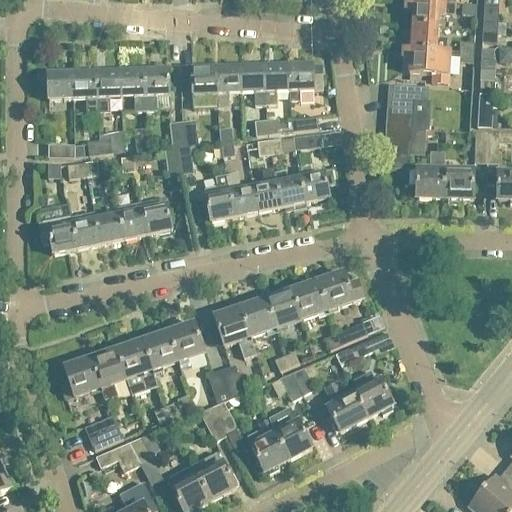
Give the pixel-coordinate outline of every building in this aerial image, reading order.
[(439,19),(455,20),(456,6),(413,4),(413,3),(405,3),(405,14),(413,14),(412,28),(438,29),(439,19)] [(463,6),(462,16),(476,17),(477,7),(463,6)] [(497,25),(498,16),(484,15),(484,25),(497,25)] [(496,46),(497,35),(497,25),(484,25),(483,45),(496,46)] [(447,41),(437,41),(438,29),(412,28),(410,51),(410,52),(450,54),(446,53),(447,41)] [(474,55),(475,45),(461,44),(460,54),(474,55)] [(431,87),(448,88),(450,54),(410,52),(410,51),(402,51),(402,61),(410,62),(409,76),(432,78),(431,87)] [(494,63),(495,54),(482,53),(481,73),(495,73),(495,64),(494,63)] [(474,65),(474,55),(460,54),(460,64),(474,65)] [(323,94),(322,78),(313,78),(313,67),(288,68),(289,95),(290,105),(300,104),(299,94),(314,94),(314,95),(323,94)] [(289,95),(288,68),(264,69),(266,110),(277,109),(276,95),(289,95)] [(266,110),(264,69),(240,70),(241,97),(254,96),(255,110),(266,110)] [(216,71),(218,112),(229,111),(229,98),(241,97),(240,70),(239,70),(216,71)] [(207,98),(207,112),(218,112),(216,71),(192,72),(193,99),(207,98)] [(156,100),(170,100),(168,73),(144,74),(146,115),(156,115),(156,100)] [(494,83),(495,73),(481,73),(480,83),(494,83)] [(121,101),(120,74),(96,75),(98,117),(110,116),(109,102),(121,101)] [(146,115),(144,74),(120,74),(121,101),(134,101),(134,116),(146,115)] [(86,117),(98,117),(96,75),(72,76),(73,103),(86,103),(86,117)] [(73,103),(72,76),(47,77),(49,104),(73,103)] [(428,103),(429,90),(388,87),(387,100),(414,102),(428,103)] [(479,96),(477,130),(497,132),(498,117),(493,117),(494,97),(479,96)] [(414,102),(387,100),(387,112),(413,114),(414,102)] [(428,133),(430,103),(428,103),(414,102),(413,114),(412,126),(412,132),(426,132),(428,133)] [(412,126),(413,114),(387,112),(386,124),(412,126)] [(319,131),(317,118),(291,122),(292,134),(319,131)] [(280,136),(278,122),(266,123),(268,138),(280,136)] [(268,138),(266,123),(254,125),(256,139),(268,138)] [(198,150),(195,124),(182,126),(185,151),(190,151),(198,150)] [(412,132),(412,126),(386,124),(385,136),(411,138),(412,132)] [(185,151),(182,126),(169,127),(172,152),(178,152),(185,151)] [(233,145),(231,131),(219,133),(221,147),(233,145)] [(424,158),(426,132),(412,132),(411,138),(410,150),(409,157),(424,158)] [(486,168),(487,135),(475,135),(474,167),(486,168)] [(499,147),(511,147),(511,136),(487,135),(486,168),(498,168),(499,147)] [(410,150),(411,138),(385,136),(385,148),(410,150)] [(321,150),(320,137),(293,141),(295,153),(321,150)] [(136,157),(148,156),(146,141),(134,143),(136,157)] [(283,156),(281,142),(270,143),(271,158),(283,156)] [(111,143),(99,145),(101,159),(125,156),(123,145),(111,146),(111,143)] [(271,158),(270,143),(258,145),(260,159),(271,158)] [(101,159),(99,145),(87,146),(89,160),(101,159)] [(235,160),(233,145),(221,147),(222,161),(235,160)] [(409,157),(410,150),(385,148),(384,159),(409,161),(409,157)] [(48,161),(74,162),(74,149),(48,149),(48,161)] [(190,151),(185,151),(178,152),(181,178),(193,177),(190,151)] [(181,178),(178,152),(172,152),(165,153),(168,180),(181,178)] [(444,173),(445,157),(431,156),(430,173),(408,172),(408,188),(417,188),(416,202),(445,203),(446,173),(444,173)] [(135,175),(133,161),(121,162),(123,177),(135,175)] [(99,180),(97,165),(85,167),(87,181),(99,180)] [(60,182),(60,168),(48,167),(48,182),(60,182)] [(87,181),(85,167),(73,168),(67,169),(69,183),(87,181)] [(330,202),(327,190),(335,188),(332,173),(324,175),(324,176),(312,178),(310,169),(298,172),(300,180),(306,207),(330,202)] [(262,174),(265,188),(253,190),(258,216),(282,211),(277,185),(275,176),(274,172),(262,174)] [(474,203),(474,174),(446,173),(445,203),(448,203),(447,207),(459,207),(459,203),(474,203)] [(237,176),(226,178),(235,221),(258,216),(253,190),(241,192),(237,176)] [(511,176),(498,176),(497,204),(510,204),(510,208),(511,207),(511,176)] [(235,221),(226,178),(216,181),(218,190),(204,193),(206,199),(205,200),(211,226),(235,221)] [(306,207),(300,180),(277,185),(282,211),(294,209),(295,214),(307,211),(306,207)] [(172,234),(166,208),(165,201),(141,206),(148,239),(172,234)] [(117,211),(119,218),(124,244),(148,239),(141,206),(117,211)] [(94,216),(70,220),(77,254),(101,249),(95,222),(94,216)] [(124,244),(119,218),(95,222),(101,249),(124,244)] [(77,254),(70,220),(39,227),(43,248),(51,247),(53,258),(77,254)] [(363,301),(357,284),(348,287),(344,275),(317,284),(327,315),(354,306),(353,304),(363,301)] [(327,315),(317,284),(291,293),(302,324),(327,315)] [(302,324),(291,293),(265,302),(276,333),(302,324)] [(250,341),(276,333),(265,302),(239,310),(250,341)] [(250,341),(239,310),(213,320),(223,350),(238,345),(244,362),(256,358),(252,346),(251,347),(250,341)] [(204,357),(194,326),(168,335),(178,366),(204,357)] [(340,350),(367,339),(362,326),(335,338),(340,350)] [(178,366),(168,335),(142,344),(152,374),(178,366)] [(388,336),(335,359),(339,370),(374,355),(376,359),(395,351),(388,336)] [(340,350),(335,338),(325,342),(330,355),(340,350)] [(152,374),(142,344),(116,352),(126,383),(127,383),(132,399),(157,390),(152,374)] [(126,383),(116,352),(90,361),(100,392),(101,392),(105,403),(117,399),(113,388),(126,383)] [(299,367),(294,355),(284,359),(290,371),(299,367)] [(290,371),(284,359),(274,364),(279,376),(290,371)] [(100,392),(90,361),(63,370),(68,385),(61,388),(66,403),(100,392)] [(244,397),(239,383),(234,369),(221,374),(232,402),(239,400),(244,397)] [(314,394),(303,371),(292,377),(303,400),(314,394)] [(232,402),(221,374),(207,378),(217,408),(232,402)] [(303,400),(292,377),(280,382),(282,386),(287,396),(292,405),(303,400)] [(393,409),(380,384),(353,397),(367,423),(380,416),(382,420),(393,414),(391,411),(393,409)] [(367,423),(353,397),(344,402),(336,386),(325,392),(333,408),(327,412),(334,426),(331,428),(336,437),(339,435),(340,437),(367,423)] [(238,434),(224,406),(213,411),(227,439),(238,434)] [(179,419),(173,407),(164,411),(169,423),(179,419)] [(269,422),(276,435),(275,436),(288,464),(312,451),(290,410),(269,422)] [(169,423),(164,411),(154,415),(159,427),(169,423)] [(227,439),(213,411),(200,417),(215,446),(227,439)] [(90,443),(118,431),(113,419),(85,431),(90,443)] [(288,464),(275,436),(268,423),(261,427),(267,440),(261,443),(257,435),(247,440),(251,448),(250,449),(264,476),(288,464)] [(123,442),(118,431),(90,443),(95,454),(123,442)] [(152,463),(142,441),(130,446),(135,456),(140,469),(152,463)] [(119,464),(135,456),(130,446),(97,461),(101,472),(119,464)] [(140,469),(135,456),(119,464),(125,476),(140,469)] [(239,488),(234,479),(231,481),(223,466),(222,466),(217,456),(192,469),(197,479),(210,505),(236,492),(235,490),(239,488)] [(0,498),(12,493),(0,467),(0,498)] [(210,505),(197,479),(189,483),(183,471),(171,477),(178,489),(171,493),(181,511),(198,511),(210,505)] [(511,511),(511,492),(495,478),(481,494),(502,511),(511,511)] [(156,511),(152,502),(157,499),(149,484),(144,487),(143,486),(120,499),(126,511),(156,511)] [(502,511),(481,494),(468,510),(469,511),(502,511)]
